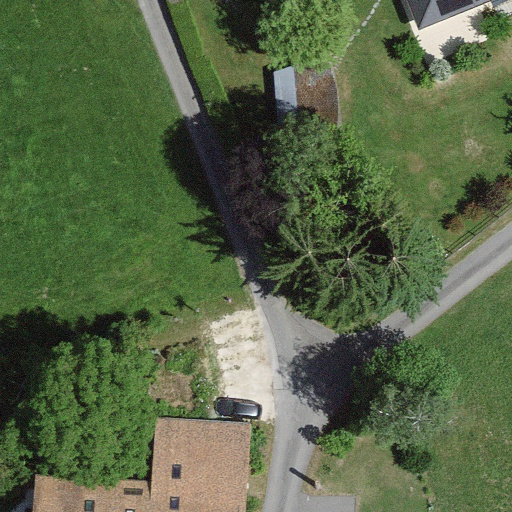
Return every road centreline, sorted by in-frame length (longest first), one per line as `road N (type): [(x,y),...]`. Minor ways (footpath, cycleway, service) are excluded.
road 1 (unclassified): [(147,0),(265,293),(301,417)]
road 2 (unclassified): [(301,417),(511,245)]
